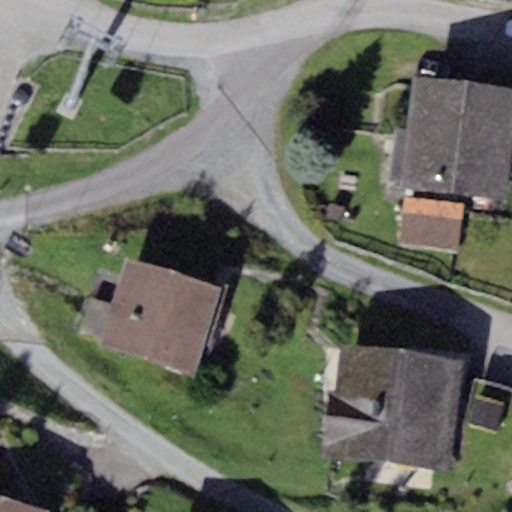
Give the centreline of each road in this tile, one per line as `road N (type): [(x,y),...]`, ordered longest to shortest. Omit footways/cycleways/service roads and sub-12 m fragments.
road 1 (track): [(212,158),(324,260),(511,333)]
road 2 (track): [(0,304),(10,329),(160,457),(272,511)]
road 3 (track): [(228,33),(212,158),(0,219)]
